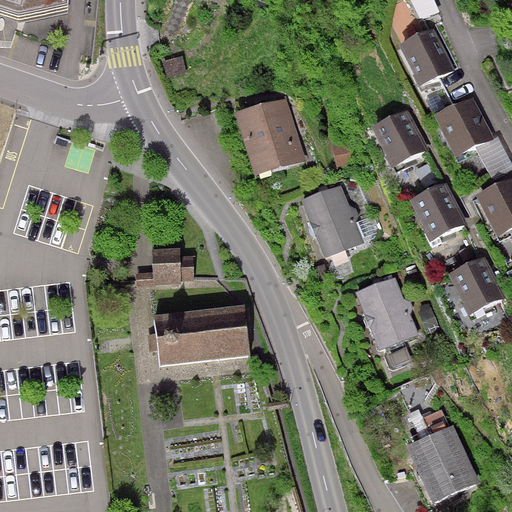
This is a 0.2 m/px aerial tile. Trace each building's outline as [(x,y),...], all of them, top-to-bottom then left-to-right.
[(0,0),(0,16),(20,22),(69,11),(70,0),(0,0)] [(433,32),(400,48),(420,89),(453,73),(433,32)] [(285,99),(234,116),(255,180),(306,164),(285,99)] [(472,103),(438,120),(459,161),(492,144),(472,103)] [(408,113),(375,130),(395,171),(428,154),(408,113)] [(511,180),(481,198),(503,238),(511,233),(511,180)] [(340,188),(303,204),(327,259),(364,244),(356,223),(358,220),(359,215),(356,210),(348,207),(340,188)] [(446,188),(413,205),(433,246),(466,229),(446,188)] [(181,250),(151,252),(152,272),(134,274),(135,291),(182,288),(182,283),(195,283),(194,257),(181,258),(181,250)] [(485,262),(451,278),(471,319),(505,303),(485,262)] [(394,283),(358,298),(381,354),(419,338),(410,318),(412,314),(413,310),(411,304),(402,302),(394,283)] [(245,306),(157,317),(162,366),(251,356),(245,306)] [(423,443),(408,450),(435,506),(480,485),(444,408),(413,422),(423,443)]
